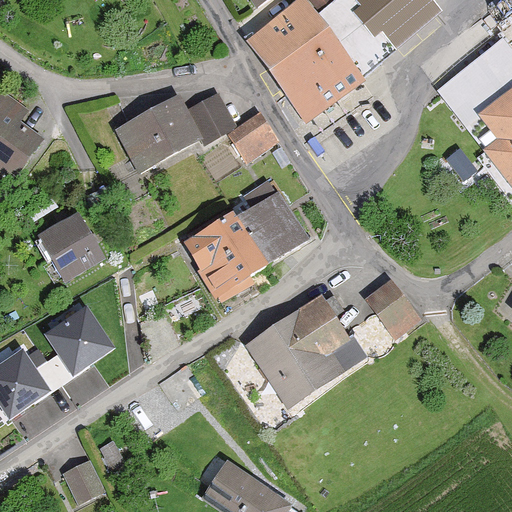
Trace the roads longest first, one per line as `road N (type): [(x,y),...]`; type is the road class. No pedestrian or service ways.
road 1 (residential): [(0,478),(266,304),(350,235)]
road 2 (residential): [(0,49),(37,77),(70,87),(249,78)]
road 3 (residential): [(350,235),(427,290),(450,286),(511,242)]
road 4 (residential): [(249,78),(350,235)]
road 5 (unknown): [(63,85),(65,127),(90,165),(90,180),(49,210)]
